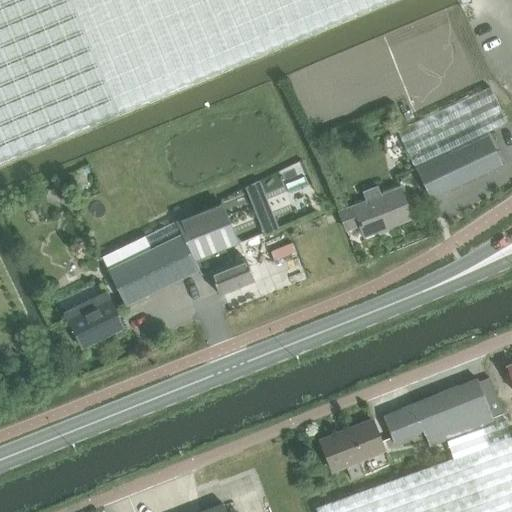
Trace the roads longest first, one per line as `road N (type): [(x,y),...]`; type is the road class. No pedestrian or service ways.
road 1 (tertiary): [(0,459),(511,249)]
road 2 (residential): [(85,511),(511,338)]
